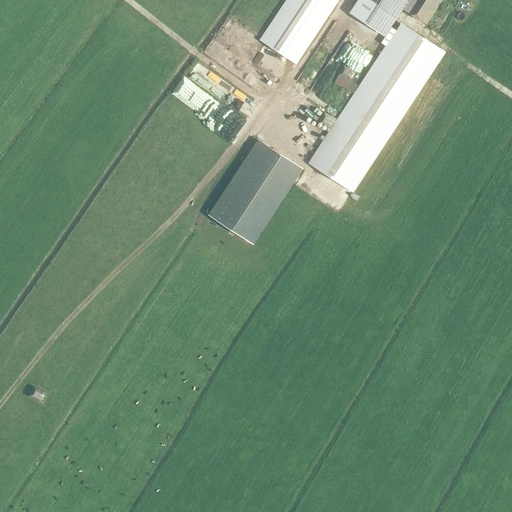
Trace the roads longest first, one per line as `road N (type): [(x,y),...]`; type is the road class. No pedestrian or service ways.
road 1 (track): [(271,108),(168,223),(98,286),(0,405)]
road 2 (track): [(339,11),(385,42),(402,19),(511,95)]
road 3 (track): [(128,0),(271,108)]
